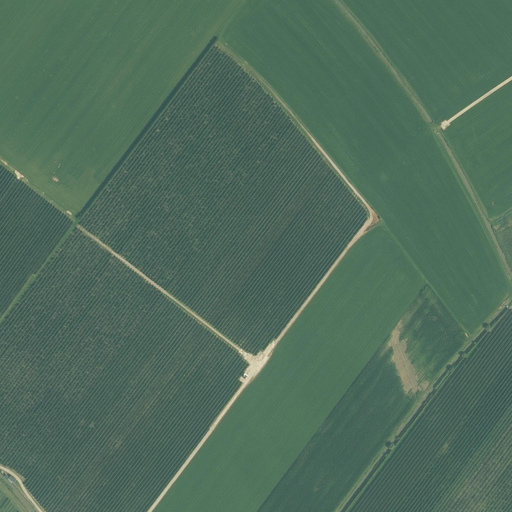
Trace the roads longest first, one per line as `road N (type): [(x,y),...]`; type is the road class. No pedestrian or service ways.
road 1 (track): [(217,41),(274,95),(371,214),(150,511)]
road 2 (track): [(0,322),(76,225),(258,364)]
road 3 (track): [(511,305),(347,511)]
road 4 (track): [(432,131),(440,126),(457,153),(511,264)]
